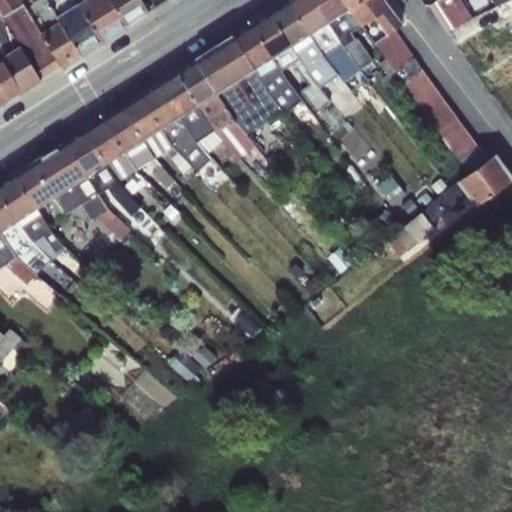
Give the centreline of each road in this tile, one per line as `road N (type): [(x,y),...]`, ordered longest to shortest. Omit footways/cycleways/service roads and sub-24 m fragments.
road 1 (secondary): [(242,0),(0,151)]
road 2 (unclassified): [(412,0),(511,133)]
